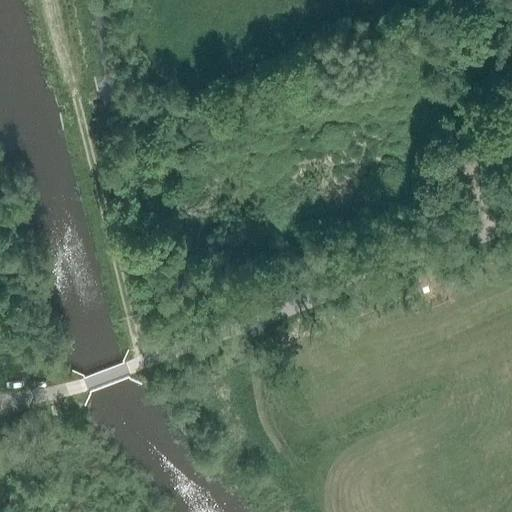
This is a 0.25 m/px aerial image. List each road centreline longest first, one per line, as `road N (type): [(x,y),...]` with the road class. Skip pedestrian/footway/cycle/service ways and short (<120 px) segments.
road 1 (unclassified): [(511,224),(145,364)]
road 2 (unclassified): [(0,403),(70,391),(145,364)]
